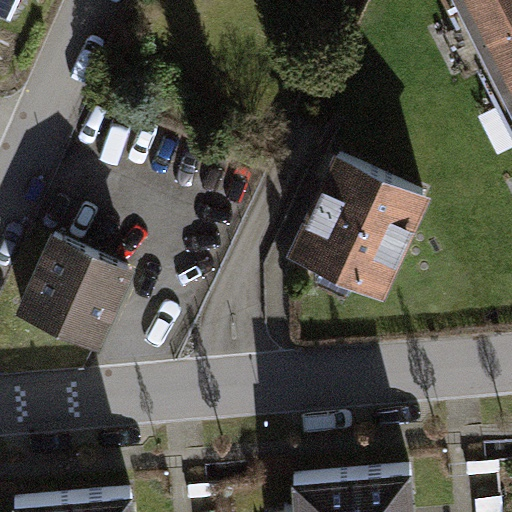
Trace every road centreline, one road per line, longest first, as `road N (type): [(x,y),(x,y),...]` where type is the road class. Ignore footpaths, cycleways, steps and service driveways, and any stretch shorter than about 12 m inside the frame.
road 1 (residential): [(0,404),(511,364)]
road 2 (residential): [(0,231),(105,0)]
